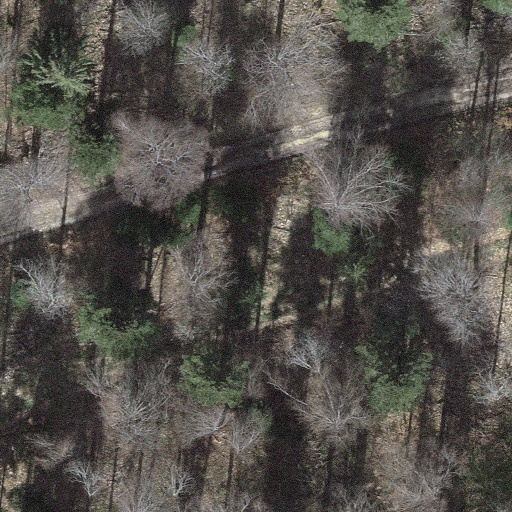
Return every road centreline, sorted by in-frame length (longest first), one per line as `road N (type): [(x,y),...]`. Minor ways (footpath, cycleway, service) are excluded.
road 1 (track): [(0,414),(205,328),(511,238)]
road 2 (track): [(511,85),(0,230)]
